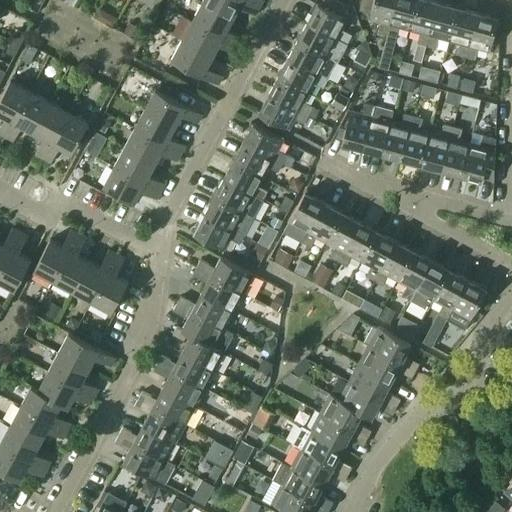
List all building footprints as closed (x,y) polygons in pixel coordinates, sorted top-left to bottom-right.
[(202,0),(202,1),(233,17),(239,6),(255,15),(259,7),(246,0),(202,0)] [(307,21),(347,43),(351,34),(342,29),(347,19),(342,16),(347,5),(337,0),(322,0),(320,4),(317,3),(307,21)] [(387,34),(395,0),(361,0),(359,9),(370,13),(369,18),(380,21),(377,32),(387,34)] [(417,0),(395,0),(387,34),(396,37),(399,26),(409,29),(417,0)] [(426,45),(438,2),(431,0),(417,0),(409,29),(420,32),(417,43),(426,45)] [(192,20),(239,45),(243,37),(227,28),(233,17),(202,1),(192,20)] [(457,7),(438,2),(426,45),(435,48),(438,37),(449,40),(457,7)] [(477,12),(457,7),(449,40),(459,43),(456,53),(465,56),(477,12)] [(477,12),(465,56),(475,58),(477,47),(489,50),(498,18),(477,12)] [(192,20),(182,39),(212,55),(218,44),(234,53),(239,45),(192,20)] [(346,44),(347,43),(307,21),(297,39),(337,61),(346,44)] [(11,40),(20,45),(26,33),(18,28),(11,40)] [(212,55),(182,39),(171,59),(218,84),(223,75),(206,66),(212,55)] [(337,61),(297,39),(288,57),(328,79),(332,70),(337,61)] [(365,39),(355,48),(359,50),(371,57),(365,39)] [(20,45),(11,40),(5,51),(14,56),(20,45)] [(359,50),(353,60),(366,66),(368,62),(371,57),(359,50)] [(288,57),(278,75),(308,91),(313,82),(323,87),(328,79),(288,57)] [(403,59),(400,71),(411,74),(414,62),(403,59)] [(427,67),(421,65),(418,77),(424,79),(427,67)] [(374,70),(371,79),(381,81),(383,72),(382,72),(374,70)] [(441,70),(437,81),(447,84),(457,86),(460,76),(460,74),(451,71),(450,73),(441,70)] [(390,74),(387,86),(399,89),(402,77),(390,74)] [(303,101),(308,91),(278,75),(269,93),(308,114),(313,106),(303,101)] [(349,75),(343,86),(353,91),(358,81),(358,80),(349,75)] [(460,76),(457,86),(461,88),(473,91),(476,80),(460,76)] [(404,78),(401,89),(413,92),(416,81),(404,78)] [(0,134),(4,137),(30,90),(10,80),(0,98),(0,113),(5,117),(0,126),(0,134)] [(423,83),(420,94),(434,98),(437,87),(423,83)] [(144,108),(175,125),(181,114),(197,122),(202,113),(155,88),(144,108)] [(30,90),(4,137),(13,142),(21,125),(32,131),(49,101),(30,90)] [(448,90),(445,100),(459,104),(462,93),(448,90)] [(337,92),(330,103),(342,110),(349,98),(337,92)] [(308,114),(269,93),(258,112),(288,128),(294,118),(304,123),(308,115),(308,114)] [(463,94),(460,103),(470,105),(472,96),(463,94)] [(49,101),(32,131),(44,137),(35,153),(43,158),(68,111),(49,101)] [(362,148),(374,105),(365,102),(362,113),(350,110),(341,143),(362,148)] [(362,148),(382,153),(391,121),(394,110),(374,105),(362,148)] [(134,127),(181,152),(185,145),(169,136),(175,125),(144,108),(134,127)] [(68,111),(43,158),(51,162),(59,146),(71,152),(88,122),(68,111)] [(382,153),(401,159),(413,115),(404,113),(401,123),(391,121),(382,153)] [(308,115),(304,123),(312,127),(314,123),(316,119),(308,115)] [(401,159),(421,164),(430,131),(420,128),(422,118),(413,115),(401,159)] [(277,149),(283,139),(253,123),(243,142),(282,163),(287,154),(277,149)] [(421,164),(441,169),(453,126),(443,123),(441,134),(430,131),(421,164)] [(441,169),(460,175),(469,142),(459,139),(462,128),(453,126),(441,169)] [(124,146),(155,163),(161,152),(177,160),(181,152),(134,127),(124,146)] [(469,142),(460,175),(481,180),(482,179),(494,182),(495,137),(483,134),(480,144),(469,142)] [(243,142),(233,159),(263,176),(268,166),(278,171),(282,163),(243,142)] [(114,166),(161,191),(165,183),(149,174),(155,163),(124,146),(114,166)] [(233,159),(223,178),(263,199),(267,190),(258,185),(263,176),(233,159)] [(161,191),(114,166),(103,185),(134,202),(140,190),(156,198),(161,191)] [(223,178),(214,196),(254,217),(263,199),(223,178)] [(302,241),(324,201),(305,191),(283,231),(302,241)] [(285,195),(279,207),(287,211),(293,200),(285,195)] [(214,196),(204,213),(244,235),(254,217),(214,196)] [(341,211),(324,201),(302,241),(311,246),(316,236),(325,241),(341,211)] [(359,221),(341,211),(325,241),(335,246),(330,256),(338,260),(359,221)] [(244,235),(204,213),(194,232),(224,249),(230,238),(239,243),(244,235)] [(377,230),(359,221),(338,260),(346,265),(352,255),(361,260),(377,230)] [(0,268),(20,231),(12,227),(3,243),(0,241),(0,268)] [(53,280),(78,233),(70,229),(62,245),(50,239),(33,269),(53,280)] [(395,240),(377,230),(361,260),(371,266),(366,275),(374,280),(395,240)] [(20,231),(0,268),(0,281),(15,289),(31,258),(19,252),(27,236),(20,231)] [(72,290),(89,260),(77,254),(86,237),(78,233),(53,280),(72,290)] [(413,250),(395,240),(374,280),(382,284),(388,275),(397,280),(413,250)] [(257,243),(250,255),(261,260),(263,255),(264,253),(266,251),(267,248),(257,243)] [(91,300),(116,254),(108,249),(100,265),(89,260),(72,290),(91,300)] [(281,249),(275,261),(288,268),(294,256),(281,249)] [(431,259),(413,250),(397,280),(397,281),(406,287),(402,295),(410,299),(431,259)] [(116,254),(91,300),(111,311),(128,280),(115,274),(124,258),(116,254)] [(196,267),(243,292),(253,273),(221,256),(215,267),(200,259),(196,267)] [(449,269),(431,259),(410,299),(427,309),(433,299),(449,269)] [(318,266),(311,280),(323,287),(331,273),(318,266)] [(234,310),(243,292),(196,267),(192,274),(207,282),(201,292),(234,310)] [(467,279),(449,269),(433,299),(443,304),(437,314),(446,318),(467,279)] [(467,279),(446,318),(454,323),(459,313),(470,319),(486,289),(467,279)] [(337,281),(332,291),(340,296),(342,297),(347,286),(337,281)] [(224,328),(234,310),(201,292),(195,303),(181,295),(177,302),(224,328)] [(355,293),(351,301),(360,306),(364,298),(355,293)] [(276,295),(270,306),(278,310),(284,299),(276,295)] [(372,301),(367,310),(376,315),(381,306),(372,301)] [(233,332),(224,328),(177,302),(173,310),(187,318),(182,329),(181,329),(191,334),(214,346),(215,345),(223,350),(233,332)] [(385,305),(379,316),(390,322),(397,311),(385,305)] [(437,314),(423,340),(424,340),(432,345),(439,331),(446,318),(437,314)] [(411,320),(405,330),(414,335),(420,324),(411,320)] [(181,352),(214,369),(224,351),(223,350),(215,345),(214,346),(191,334),(181,329),(182,329),(176,326),(172,334),(187,341),(181,352)] [(368,345),(415,370),(419,362),(404,354),(411,343),(378,326),(368,345)] [(58,351),(88,368),(94,357),(111,366),(115,357),(69,332),(58,351)] [(267,339),(263,348),(271,352),(276,344),(267,339)] [(368,345),(358,363),(391,380),(397,369),(411,377),(415,370),(368,345)] [(48,371),(94,396),(99,388),(82,379),(88,368),(58,351),(48,371)] [(204,387),(214,369),(181,352),(176,362),(161,355),(157,362),(204,387)] [(263,359),(258,368),(267,373),(272,364),(263,359)] [(195,405),(204,387),(157,362),(153,369),(168,377),(162,388),(195,405)] [(358,363),(349,381),(396,406),(400,398),(385,391),(391,380),(358,363)] [(30,386),(68,406),(74,395),(90,404),(94,396),(48,371),(38,389),(31,385),(30,386)] [(349,381),(339,398),(339,399),(362,411),(362,412),(371,417),(377,405),(392,413),(396,406),(349,381)] [(30,386),(20,405),(67,430),(71,422),(55,413),(60,403),(67,407),(68,406),(30,386)] [(185,423),(195,405),(162,388),(156,398),(142,391),(138,398),(185,423)] [(320,412),(367,437),(371,430),(356,422),(362,412),(362,411),(339,399),(339,398),(330,393),(320,412)] [(176,441),(185,423),(138,398),(134,405),(148,413),(143,424),(176,441)] [(10,424),(40,441),(47,429),(63,438),(67,430),(20,405),(10,424)] [(320,412),(310,430),(343,447),(348,437),(363,445),(367,437),(320,412)] [(0,442),(0,443),(46,468),(51,460),(35,451),(40,441),(10,424),(0,442)] [(166,459),(176,441),(143,424),(137,434),(122,427),(118,434),(166,459)] [(253,424),(247,434),(256,439),(262,429),(253,424)] [(343,447),(310,430),(301,425),(292,443),(300,448),(348,473),(352,466),(337,458),(343,447)] [(166,460),(166,459),(118,434),(115,441),(129,449),(123,461),(165,483),(175,464),(166,460)] [(46,468),(0,443),(0,468),(20,480),(26,467),(42,476),(46,468)] [(300,448),(291,466),(323,483),(329,473),(344,481),(348,473),(300,448)] [(238,449),(235,457),(245,462),(249,454),(238,449)] [(234,459),(229,468),(238,474),(244,464),(234,459)] [(272,479),(281,484),(328,509),(332,502),(318,494),(323,483),(291,466),(282,461),(272,479)] [(214,464),(209,474),(217,479),(222,468),(214,464)] [(146,480),(141,490),(151,496),(156,486),(146,480)] [(326,511),(328,509),(281,484),(271,502),(288,511),(307,511),(310,509),(315,511),(326,511)] [(108,491),(103,500),(96,511),(120,511),(122,510),(127,501),(108,491)] [(177,498),(171,508),(178,511),(181,511),(186,503),(177,498)]
